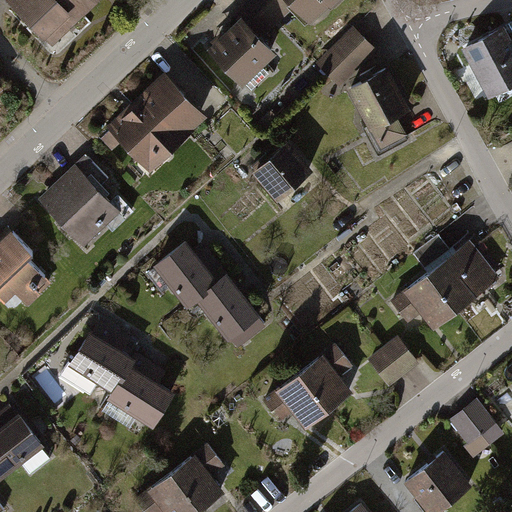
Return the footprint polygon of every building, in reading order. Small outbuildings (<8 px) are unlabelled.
[(0,0),(50,51),(99,6),(92,0),(0,0)] [(260,38),(279,21),(259,0),(245,0),(233,12),(240,20),(208,49),(243,86),(276,55),(260,38)] [(259,0),(279,21),(295,6),(313,25),(339,0),(259,0)] [(354,25),(317,62),(340,86),(378,49),(354,25)] [(511,40),(503,25),(462,47),(489,98),(511,85),(511,40)] [(388,69),(349,89),(379,146),(406,131),(396,112),(408,106),(388,69)] [(163,77),(106,130),(108,133),(101,139),(113,151),(120,144),(149,176),(206,123),(163,77)] [(287,137),(252,168),(278,199),(314,167),(287,137)] [(75,163),(37,197),(82,246),(120,212),(75,163)] [(10,221),(0,229),(0,293),(5,299),(17,289),(28,302),(54,279),(33,257),(38,252),(10,221)] [(185,238),(151,263),(184,308),(194,300),(218,283),(185,238)] [(425,276),(456,316),(500,283),(469,242),(425,276)] [(218,283),(194,300),(228,345),(261,320),(228,275),(218,283)] [(433,334),(456,316),(425,276),(392,301),(410,324),(420,317),(433,334)] [(134,360),(90,329),(68,360),(112,391),(131,365),(134,360)] [(398,335),(371,356),(390,381),(418,360),(398,335)] [(296,375),(327,415),(351,397),(338,380),(352,369),(334,346),(296,375)] [(175,396),(131,365),(112,391),(109,396),(153,428),(175,396)] [(304,433),(327,415),(296,375),(263,400),(281,423),(291,416),(304,433)] [(477,398),(450,419),(469,444),(496,423),(477,398)] [(0,479),(23,462),(31,472),(52,456),(9,400),(0,406),(0,479)] [(168,473),(197,511),(200,511),(223,495),(210,478),(224,467),(206,444),(168,473)] [(445,448),(404,481),(428,511),(437,511),(473,484),(445,448)] [(197,511),(168,473),(135,498),(145,511),(197,511)]
